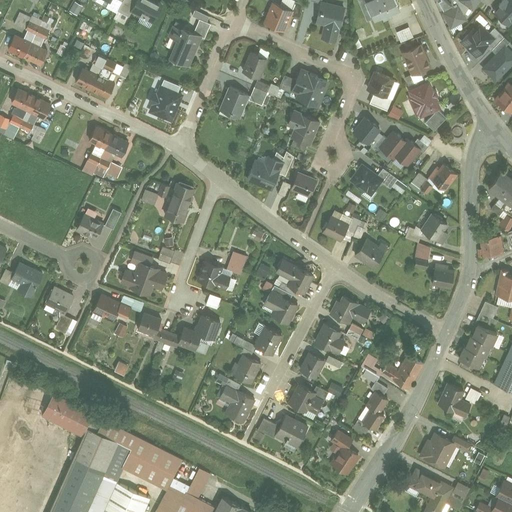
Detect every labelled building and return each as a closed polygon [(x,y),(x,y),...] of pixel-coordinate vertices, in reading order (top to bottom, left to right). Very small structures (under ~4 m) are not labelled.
[(129,9),(133,0),(123,0),(121,4),(129,9)] [(163,3),(157,0),(133,0),(129,9),(153,22),(163,3)] [(295,0),(282,0),(280,4),(292,10),(296,0),(295,0)] [(322,1),(321,0),(321,3),(316,22),(324,24),(321,38),(337,42),(346,6),(322,1)] [(363,0),(366,6),(369,5),(375,18),(383,15),(384,18),(392,15),(391,12),(400,8),(398,1),(399,1),(398,0),(363,0)] [(439,0),(438,1),(444,11),(442,11),(449,28),(467,20),(466,19),(473,9),(478,0),(439,0)] [(511,24),(511,0),(505,0),(494,13),(510,27),(511,24)] [(76,1),(70,10),(78,15),(84,6),(76,1)] [(280,4),(273,1),(263,22),(286,32),(295,11),(292,10),(280,4)] [(200,19),(207,22),(210,15),(193,9),(191,15),(194,16),(200,19)] [(14,23),(26,29),(30,20),(32,17),(20,11),(14,23)] [(32,17),(30,20),(40,25),(43,20),(33,15),(32,17)] [(196,26),(200,19),(194,16),(191,24),(196,26)] [(196,26),(195,30),(200,33),(206,35),(211,23),(207,22),(200,19),(196,26)] [(30,20),(26,29),(36,33),(45,38),(49,29),(40,25),(30,20)] [(195,30),(182,25),(181,28),(173,24),(168,35),(170,36),(177,39),(172,49),(168,59),(186,66),(200,33),(195,30)] [(409,26),(396,32),(401,43),(414,37),(409,26)] [(476,26),(460,41),(468,50),(475,58),(492,42),(486,36),(476,26)] [(45,38),(36,33),(32,42),(42,46),(45,38)] [(32,42),(16,34),(9,49),(41,65),(49,49),(42,46),(32,42)] [(172,49),(177,39),(170,36),(166,46),(172,49)] [(362,46),(358,37),(350,41),(355,50),(362,46)] [(422,43),(402,52),(412,76),(421,72),(433,67),(422,43)] [(81,56),(93,61),(97,53),(98,51),(86,45),(81,56)] [(511,51),(506,47),(505,45),(482,69),(490,76),(497,83),(511,66),(511,51)] [(261,47),(258,54),(268,58),(271,51),(261,47)] [(251,50),(242,70),(259,78),(268,58),(258,54),(251,50)] [(97,53),(93,61),(95,62),(103,66),(112,70),(116,62),(97,53)] [(100,74),(103,66),(95,62),(91,70),(100,74)] [(116,62),(112,70),(113,70),(120,74),(124,65),(116,62)] [(124,65),(120,74),(126,77),(132,65),(125,62),(124,65)] [(91,70),(83,66),(75,82),(108,97),(115,82),(109,79),(100,74),(91,70)] [(112,70),(103,66),(100,74),(109,79),(113,70),(112,70)] [(331,80),(305,70),(301,80),(285,74),(280,86),(285,88),(296,93),(294,97),(320,107),(331,80)] [(394,78),(375,70),(367,89),(376,93),(386,97),(393,80),(394,78)] [(424,79),(421,72),(412,76),(404,79),(407,86),(424,79)] [(511,76),(511,75),(495,94),(500,98),(502,96),(511,104),(511,76)] [(269,92),(272,84),(271,84),(258,79),(255,86),(262,89),(268,91),(269,92)] [(400,82),(393,80),(386,97),(392,100),(400,82)] [(429,80),(408,90),(412,98),(409,99),(417,116),(419,115),(421,117),(434,111),(438,109),(442,107),(437,97),(440,96),(437,90),(434,91),(429,80)] [(269,92),(277,95),(280,86),(271,83),(271,84),(272,84),(269,92)] [(149,111),(172,121),(184,94),(178,91),(162,85),(161,84),(157,92),(153,91),(149,102),(152,104),(149,111)] [(251,93),(229,84),(219,109),(241,118),(251,93)] [(257,102),(262,89),(255,86),(250,99),(257,102)] [(282,97),(285,88),(280,86),(277,95),(282,97)] [(20,87),(12,103),(21,108),(35,114),(44,119),(52,102),(20,87)] [(268,91),(262,89),(257,102),(263,104),(268,91)] [(388,109),(392,100),(386,97),(376,93),(372,102),(388,109)] [(395,105),(389,115),(398,120),(404,110),(395,105)] [(35,114),(21,108),(17,116),(31,122),(35,114)] [(322,120),(294,109),(288,124),(294,127),(290,136),(294,138),(307,143),(312,145),(322,120)] [(434,111),(435,112),(426,122),(434,130),(447,117),(438,109),(434,111)] [(367,143),(368,142),(377,130),(379,131),(381,128),(364,115),(352,131),(367,143)] [(34,124),(31,122),(17,116),(13,125),(30,133),(34,124)] [(34,123),(34,124),(30,133),(34,135),(31,141),(39,145),(47,129),(34,123)] [(129,139),(97,124),(89,141),(95,144),(104,148),(116,154),(122,156),(129,139)] [(380,146),(386,137),(379,131),(377,130),(368,142),(379,150),(381,147),(380,146)] [(395,155),(406,140),(392,130),(386,137),(380,146),(381,147),(382,148),(392,156),(394,157),(395,155)] [(425,134),(417,144),(422,147),(425,150),(433,140),(425,134)] [(417,144),(409,137),(406,140),(395,155),(399,158),(406,163),(408,165),(422,147),(417,144)] [(307,143),(294,138),(291,145),(304,151),(307,143)] [(91,153),(100,157),(104,148),(95,144),(91,153)] [(112,162),(116,154),(104,148),(100,157),(112,162)] [(392,156),(382,148),(378,154),(388,162),(392,156)] [(284,160),(280,171),(286,174),(289,167),(294,155),(287,150),(284,156),(277,150),(274,156),(284,160)] [(100,157),(91,153),(84,170),(94,174),(94,173),(98,165),(108,170),(111,164),(112,162),(100,157)] [(255,159),(246,179),(272,189),(280,171),(284,160),(274,156),(268,153),(264,163),(255,159)] [(406,163),(399,158),(394,164),(401,170),(406,163)] [(362,161),(349,179),(356,184),(355,186),(363,192),(364,190),(373,196),(383,183),(386,179),(378,173),(362,161)] [(446,189),(459,172),(444,161),(440,167),(437,165),(429,176),(436,182),(446,189)] [(122,169),(111,164),(108,170),(107,173),(118,178),(122,169)] [(108,170),(98,165),(94,173),(104,178),(107,173),(108,170)] [(383,167),(378,173),(386,179),(383,183),(391,188),(398,178),(383,167)] [(294,182),(291,189),(298,191),(309,195),(310,196),(317,177),(299,169),(294,182)] [(511,177),(502,170),(489,187),(501,196),(508,201),(511,204),(511,177)] [(422,188),(427,181),(429,179),(419,171),(411,182),(421,189),(422,188)] [(294,182),(283,178),(277,193),(285,196),(289,188),(291,189),(294,182)] [(196,187),(177,180),(165,214),(183,221),(196,187)] [(433,186),(433,185),(427,181),(422,188),(428,193),(433,186)] [(167,183),(162,182),(158,193),(159,194),(162,195),(167,183)] [(446,189),(436,182),(433,185),(433,186),(442,193),(446,189)] [(155,204),(159,194),(158,193),(146,189),(142,199),(155,204)] [(309,195),(298,191),(296,196),(307,200),(309,195)] [(508,201),(501,196),(495,203),(503,208),(508,201)] [(353,212),(357,204),(350,201),(346,209),(353,212)] [(498,214),(503,208),(495,203),(491,208),(498,214)] [(85,213),(95,218),(98,211),(89,207),(85,213)] [(381,207),(375,215),(383,220),(388,213),(381,207)] [(114,228),(122,212),(114,208),(106,224),(114,228)] [(332,214),(340,218),(343,212),(335,208),(332,214)] [(503,208),(498,214),(503,217),(504,218),(507,214),(503,208)] [(344,214),(342,219),(349,222),(348,226),(356,230),(357,228),(359,224),(365,227),(368,222),(367,222),(368,219),(364,217),(363,220),(360,219),(361,215),(354,212),(352,215),(354,216),(353,218),(344,214)] [(447,223),(432,212),(421,227),(420,229),(423,231),(441,244),(450,232),(444,228),(447,223)] [(85,213),(76,231),(96,240),(105,223),(95,218),(85,213)] [(331,214),(323,232),(341,240),(348,226),(349,222),(342,219),(340,218),(332,214),(331,214)] [(509,231),(511,224),(511,215),(507,214),(504,218),(503,217),(499,226),(509,231)] [(398,228),(388,221),(387,224),(396,231),(398,228)] [(412,239),(416,228),(409,226),(405,236),(412,239)] [(421,227),(416,226),(416,228),(412,239),(418,241),(419,241),(423,231),(420,229),(421,227)] [(357,229),(354,236),(361,238),(364,231),(357,229)] [(255,230),(251,237),(261,241),(264,235),(255,230)] [(145,234),(143,239),(151,242),(153,237),(145,234)] [(502,242),(501,235),(481,238),(482,247),(477,248),(479,256),(483,255),(483,257),(504,254),(503,251),(502,242)] [(173,237),(166,237),(166,246),(174,245),(173,237)] [(367,237),(354,254),(373,268),(385,251),(367,237)] [(417,258),(429,260),(431,246),(419,241),(418,241),(415,257),(417,258)] [(509,241),(502,242),(503,251),(510,250),(509,241)] [(175,250),(164,245),(159,258),(170,263),(175,250)] [(155,256),(135,249),(130,262),(138,264),(135,272),(125,269),(120,283),(150,295),(154,284),(163,288),(169,272),(151,265),(155,256)] [(248,255),(234,250),(227,267),(242,272),(248,255)] [(314,273),(282,258),(276,272),(290,279),(288,285),(296,289),(304,293),(314,273)] [(417,258),(415,265),(427,267),(429,260),(417,258)] [(224,267),(204,260),(197,279),(217,286),(217,285),(221,277),(222,273),(224,268),(224,267)] [(44,272),(21,261),(15,273),(12,278),(21,283),(18,290),(31,297),(44,272)] [(266,276),(271,267),(262,261),(257,271),(266,276)] [(436,265),(432,285),(452,288),(456,268),(449,267),(450,264),(440,263),(440,265),(436,265)] [(12,278),(15,273),(7,268),(1,280),(9,284),(12,278)] [(233,271),(224,268),(222,273),(231,276),(233,271)] [(502,273),(500,272),(495,294),(499,294),(511,297),(511,275),(508,274),(509,270),(503,268),(502,273)] [(230,281),(221,277),(217,285),(227,289),(230,281)] [(230,281),(227,289),(227,290),(233,292),(238,279),(232,277),(230,281)] [(272,290),(275,285),(267,281),(263,288),(271,292),(272,290)] [(75,295),(55,285),(53,288),(52,287),(46,300),(47,301),(46,303),(47,303),(56,308),(61,310),(60,312),(63,314),(65,315),(75,295)] [(275,285),(272,290),(291,299),(293,294),(285,290),(275,285)] [(296,289),(288,285),(285,290),(293,294),(296,289)] [(273,311),(271,315),(288,323),(298,302),(291,299),(272,290),(271,292),(264,307),(273,311)] [(101,294),(93,312),(103,317),(113,322),(121,304),(101,294)] [(125,294),(121,302),(141,311),(145,303),(125,294)] [(211,294),(207,305),(218,310),(222,298),(211,294)] [(330,313),(347,322),(350,317),(365,325),(373,310),(343,294),(340,300),(337,299),(330,313)] [(511,307),(511,297),(499,294),(497,304),(511,307)] [(478,324),(488,329),(498,307),(486,301),(476,323),(478,324)] [(56,308),(47,303),(44,308),(54,313),(56,308)] [(101,322),(103,317),(93,312),(90,317),(101,322)] [(162,318),(145,312),(138,330),(154,335),(156,336),(159,328),(162,318)] [(391,319),(385,313),(379,318),(385,324),(391,319)] [(65,315),(63,314),(56,328),(66,333),(73,319),(65,315)] [(203,333),(202,336),(214,340),(220,321),(201,314),(195,330),(203,333)] [(75,319),(68,332),(72,333),(78,320),(75,319)] [(123,337),(128,326),(120,322),(115,333),(123,337)] [(341,330),(325,322),(315,341),(339,353),(340,352),(344,344),(345,343),(336,339),(341,330)] [(254,332),(259,335),(264,325),(259,323),(254,332)] [(347,335),(359,340),(364,328),(352,323),(347,335)] [(478,324),(473,336),(488,343),(490,343),(495,332),(488,329),(478,324)] [(256,346),(273,355),(283,335),(264,325),(259,335),(254,345),(256,346)] [(178,344),(184,346),(196,351),(197,349),(199,343),(202,336),(203,333),(195,330),(185,327),(181,337),(178,344)] [(376,331),(366,327),(363,334),(372,339),(376,331)] [(159,328),(156,336),(154,335),(153,339),(159,341),(165,343),(183,349),(184,346),(178,344),(181,337),(159,328)] [(471,335),(466,347),(480,354),(482,355),(488,343),(473,336),(471,335)] [(241,346),(244,339),(239,336),(235,343),(241,346)] [(253,353),(256,346),(254,345),(244,339),(241,346),(253,353)] [(84,345),(77,341),(72,350),(79,354),(84,345)] [(165,343),(159,341),(154,354),(161,356),(165,343)] [(511,391),(511,341),(494,383),(511,391)] [(208,346),(199,343),(197,349),(206,352),(208,346)] [(351,347),(344,344),(340,352),(346,355),(351,347)] [(250,358),(253,353),(241,346),(238,351),(242,354),(250,358)] [(464,346),(459,358),(462,359),(475,365),(480,354),(466,347),(464,346)] [(326,360),(310,352),(300,370),(304,372),(303,374),(312,379),(313,376),(319,379),(328,361),(326,360)] [(383,372),(409,389),(425,364),(409,353),(399,369),(389,362),(383,372)] [(262,364),(250,358),(242,354),(238,361),(240,362),(239,364),(236,362),(232,369),(235,371),(233,374),(252,384),(262,364)] [(329,354),(326,360),(328,361),(340,367),(343,362),(329,354)] [(475,365),(462,359),(459,366),(472,372),(475,365)] [(115,370),(124,375),(130,365),(120,360),(115,370)] [(366,368),(380,377),(383,372),(367,362),(364,367),(366,368)] [(376,380),(377,381),(380,377),(366,368),(362,374),(375,382),(376,380)] [(211,369),(204,383),(210,386),(217,372),(211,369)] [(229,379),(226,385),(238,391),(241,384),(219,374),(219,375),(229,379)] [(226,385),(229,379),(219,375),(215,382),(226,387),(226,385)] [(376,391),(384,396),(389,388),(377,381),(376,380),(375,382),(371,388),(376,391)] [(344,387),(333,382),(329,391),(340,396),(344,387)] [(463,389),(448,382),(438,403),(467,416),(472,404),(459,398),(463,389)] [(317,392),(299,383),(289,403),(306,412),(307,410),(317,415),(323,403),(314,398),(317,392)] [(238,391),(226,385),(226,387),(220,398),(230,403),(228,406),(225,413),(244,422),(255,399),(238,391)] [(471,388),(466,398),(476,404),(481,393),(471,388)] [(52,390),(40,413),(82,435),(94,413),(52,390)] [(20,401),(36,408),(40,398),(25,391),(20,401)] [(372,408),(379,412),(388,399),(384,396),(376,391),(367,405),(368,405),(372,408)] [(230,403),(220,398),(218,401),(228,406),(230,403)] [(359,419),(363,422),(372,408),(368,405),(359,419)] [(372,408),(363,422),(372,427),(376,430),(385,416),(379,412),(372,408)] [(308,426),(285,414),(283,419),(279,426),(274,437),(297,448),(308,426)] [(174,477),(183,458),(104,418),(97,432),(132,448),(124,467),(167,489),(170,485),(174,477)] [(274,437),(279,426),(283,419),(275,424),(264,418),(258,430),(265,434),(273,438),(274,437)] [(363,422),(359,419),(354,426),(367,435),(372,427),(363,422)] [(503,433),(508,422),(502,419),(497,430),(503,433)] [(97,432),(89,428),(51,511),(103,511),(117,481),(124,467),(132,448),(97,432)] [(261,442),(265,434),(258,430),(254,439),(261,442)] [(331,463),(346,473),(359,454),(349,448),(354,441),(338,430),(330,441),(333,443),(330,448),(337,453),(331,463)] [(420,455),(445,468),(457,442),(435,431),(431,439),(428,438),(420,455)] [(462,437),(457,446),(468,452),(473,443),(462,437)] [(26,477),(47,486),(56,465),(34,456),(26,477)] [(186,491),(199,498),(211,473),(199,467),(190,485),(186,491)] [(454,487),(414,467),(406,484),(431,496),(423,511),(441,511),(446,503),(452,491),(454,487)] [(170,485),(186,493),(186,491),(190,485),(174,477),(170,485)] [(454,487),(452,491),(465,497),(470,487),(457,480),(454,487)] [(511,483),(505,480),(502,487),(498,495),(497,496),(511,503),(511,483)] [(144,511),(151,496),(117,481),(103,511),(144,511)] [(498,495),(502,487),(494,484),(490,492),(498,495)] [(186,493),(170,485),(167,489),(155,511),(213,511),(217,507),(206,501),(207,500),(202,498),(202,499),(199,498),(186,491),(186,493)] [(465,497),(452,491),(446,503),(459,509),(465,497)] [(217,507),(213,511),(253,511),(254,511),(222,495),(217,507)] [(511,511),(511,503),(497,496),(493,506),(497,508),(495,511),(511,511)] [(480,499),(475,509),(480,511),(495,511),(497,508),(493,506),(480,499)] [(48,511),(50,510),(33,503),(29,511),(48,511)]
